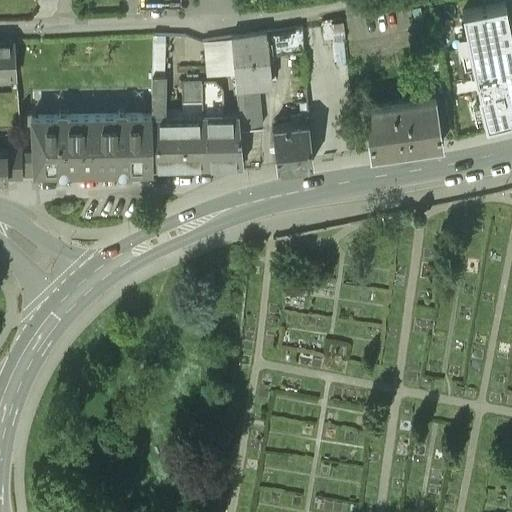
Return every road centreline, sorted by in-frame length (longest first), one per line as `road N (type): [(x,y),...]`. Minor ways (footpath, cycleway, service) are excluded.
road 1 (primary): [(84,282),(238,210),(511,153)]
road 2 (primary): [(0,431),(11,389),(84,282)]
road 3 (residential): [(216,22),(343,0)]
